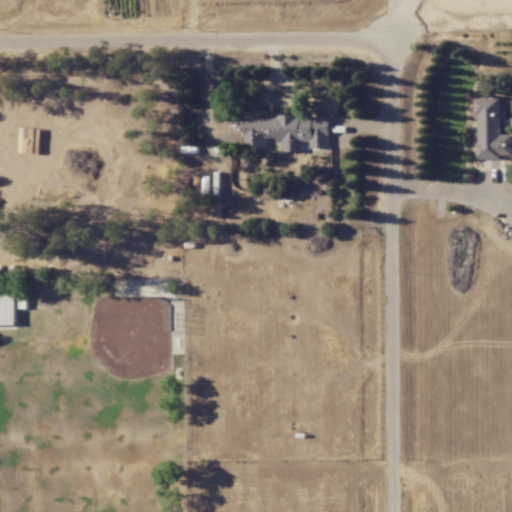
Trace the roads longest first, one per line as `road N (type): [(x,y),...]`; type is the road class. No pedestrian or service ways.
road 1 (residential): [(399,511),(397,33)]
road 2 (residential): [(0,34),(397,33)]
